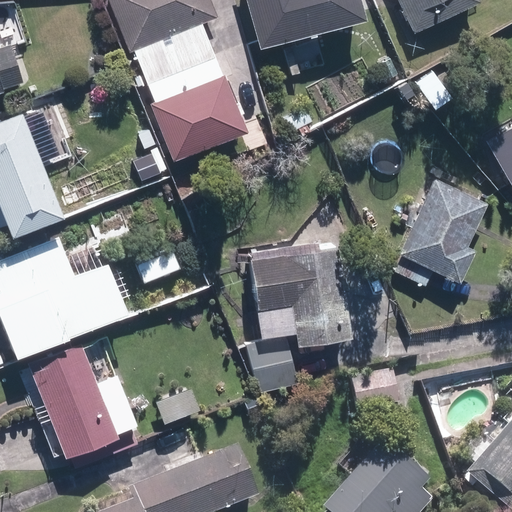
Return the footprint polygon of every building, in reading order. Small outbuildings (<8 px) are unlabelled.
[(216,16),(209,0),(105,0),(126,53),(131,50),(141,75),(134,79),(137,88),(145,85),(213,57),(199,24),(216,16)] [(243,0),(257,48),(361,19),(355,0),(243,0)] [(396,0),(412,32),(478,1),(477,0),(396,0)] [(0,87),(20,81),(8,45),(0,48),(0,87)] [(213,57),(145,85),(152,103),(146,105),(168,160),(242,130),(213,57)] [(376,63),(384,79),(396,74),(388,57),(376,63)] [(296,127),(300,135),(307,130),(304,123),(309,121),(303,109),(279,121),(286,132),(296,127)] [(0,116),(0,216),(8,236),(60,216),(18,110),(0,116)] [(511,124),(483,141),(510,190),(511,188),(511,124)] [(400,256),(392,272),(422,286),(430,270),(456,282),(472,249),(465,246),(485,203),(432,178),(396,254),(400,256)] [(61,198),(65,208),(80,203),(76,192),(61,198)] [(0,325),(12,357),(125,313),(105,262),(71,276),(58,241),(57,237),(0,259),(0,325)] [(334,246),(247,258),(258,336),(292,331),(294,344),(347,337),(334,246)] [(255,387),(292,379),(292,376),(283,335),(255,341),(245,343),(255,387)] [(25,363),(61,457),(68,454),(114,436),(112,432),(132,425),(112,374),(93,382),(78,343),(25,363)] [(390,371),(349,379),(356,413),(397,405),(390,371)] [(152,401),(161,424),(187,414),(178,392),(152,401)] [(511,511),(511,420),(462,479),(502,511),(511,511)] [(319,509),(322,511),(421,511),(439,492),(381,440),(319,509)] [(131,502),(105,511),(220,511),(255,499),(235,447),(126,490),(131,502)]
